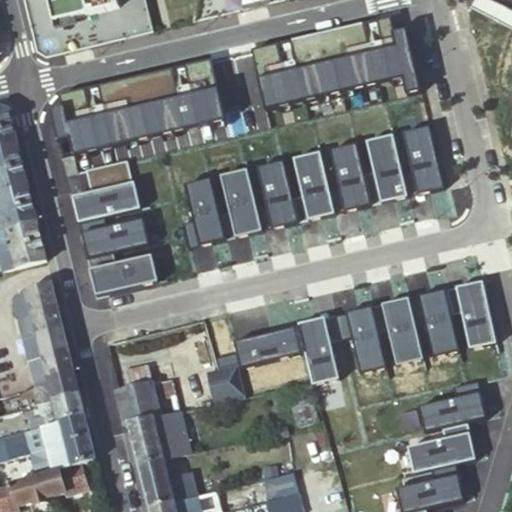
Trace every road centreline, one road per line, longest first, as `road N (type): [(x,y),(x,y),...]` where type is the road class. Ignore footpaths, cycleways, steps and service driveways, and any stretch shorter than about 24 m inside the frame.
road 1 (unclassified): [(438,0),(487,209),(474,235),(87,326)]
road 2 (unclassified): [(398,0),(28,82)]
road 3 (unclassified): [(87,326),(28,82)]
road 4 (unclassified): [(133,511),(87,326)]
